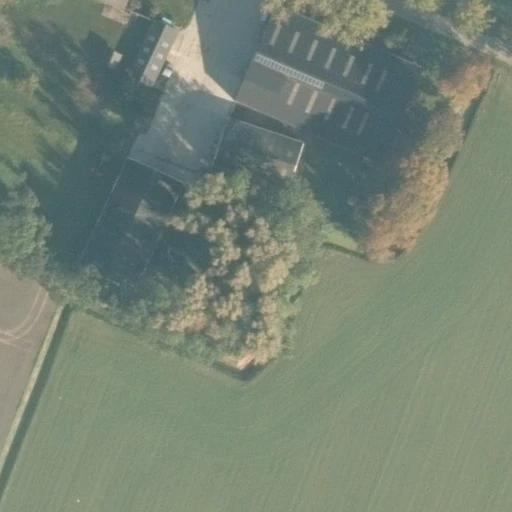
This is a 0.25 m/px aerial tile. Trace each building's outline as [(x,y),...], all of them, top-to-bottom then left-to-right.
[(90,0),(119,11),(124,0),(90,0)] [(235,102),(382,165),(423,71),(276,7),(235,102)] [(121,56),(106,49),(100,63),(116,69),(121,56)] [(212,165),(288,191),(304,145),(227,119),(212,165)] [(183,185),(127,159),(77,268),(133,294),(183,185)]
